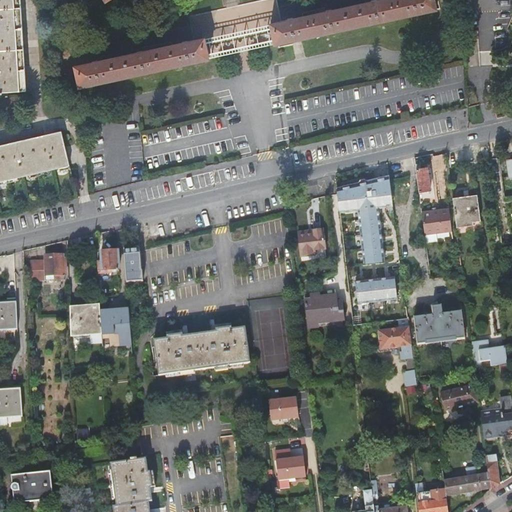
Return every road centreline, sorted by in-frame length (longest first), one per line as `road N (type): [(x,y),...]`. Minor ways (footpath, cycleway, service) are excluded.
road 1 (unclassified): [(0,244),(511,123)]
road 2 (unknown): [(406,147),(421,272)]
